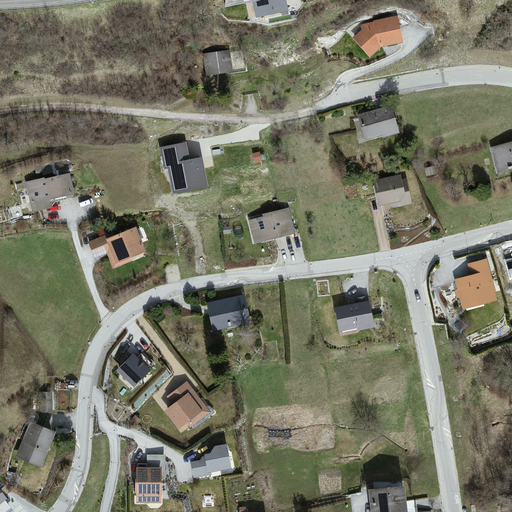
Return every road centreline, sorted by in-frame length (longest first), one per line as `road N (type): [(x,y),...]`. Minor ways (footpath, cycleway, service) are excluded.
road 1 (residential): [(59,511),(79,464),(89,362),(101,335),(139,302),(205,282),(409,255)]
road 2 (residential): [(0,113),(75,108),(255,121),(306,114),(345,97)]
road 3 (residential): [(452,511),(409,255)]
road 4 (residential): [(511,77),(484,73),(345,97)]
